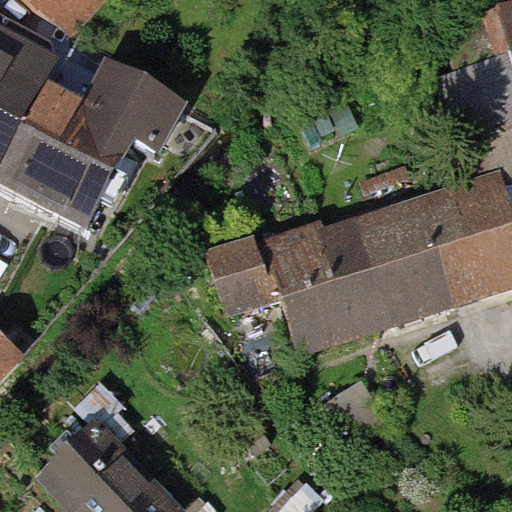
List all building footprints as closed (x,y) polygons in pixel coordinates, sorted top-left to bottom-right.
[(36,0),(74,35),(106,0),(36,0)] [(106,98),(0,41),(0,192),(126,259),(206,110),(123,66),(106,98)] [(511,61),(448,82),(476,169),(511,157),(511,61)] [(511,180),(213,271),(231,330),(304,308),(319,357),(511,298),(511,180)] [(0,399),(27,371),(0,345),(0,399)] [(172,511),(102,434),(46,485),(69,511),(172,511)]
